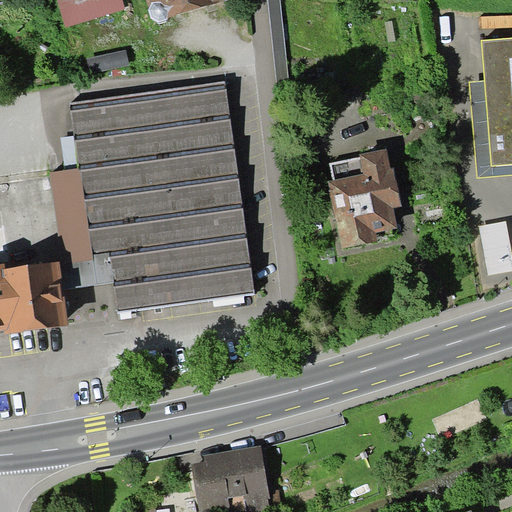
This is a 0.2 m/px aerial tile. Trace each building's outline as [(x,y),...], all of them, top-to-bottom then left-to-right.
[(123,0),(57,0),(66,27),(126,9),(123,0)] [(146,0),(149,7),(148,9),(151,17),(159,22),(167,19),(168,18),(223,0),(146,0)] [(280,0),(268,0),(278,85),(289,83),(280,0)] [(511,27),(511,15),(482,16),(482,29),(511,27)] [(470,81),(477,177),(511,174),(511,37),(482,40),(485,80),(470,81)] [(125,50),(83,61),(86,75),(128,64),(125,50)] [(225,81),(69,102),(78,169),(49,173),(62,266),(60,266),(63,290),(113,283),(117,312),(255,293),(225,81)] [(334,179),(328,180),(342,248),(378,240),(376,232),(397,227),(393,207),(402,205),(394,168),(391,168),(386,148),(359,154),(360,157),(330,163),(334,179)] [(511,248),(507,221),(480,226),(489,275),(511,270),(511,248)] [(0,330),(4,330),(5,334),(68,325),(63,290),(60,266),(59,261),(5,268),(4,263),(0,263),(0,330)] [(205,461),(192,463),(199,511),(260,511),(260,509),(270,507),(261,447),(204,456),(205,461)]
